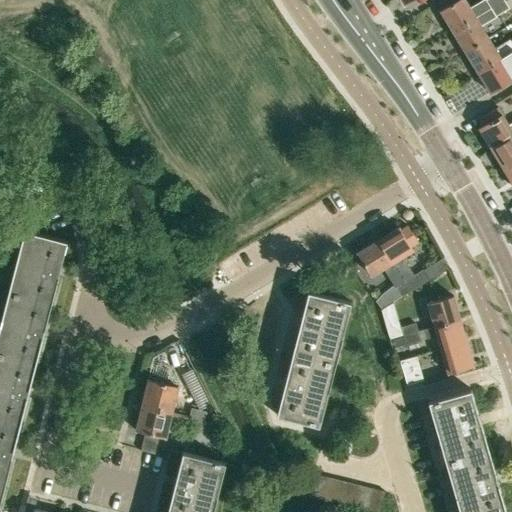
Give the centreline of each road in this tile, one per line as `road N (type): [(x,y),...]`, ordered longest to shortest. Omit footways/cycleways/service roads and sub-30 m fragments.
road 1 (residential): [(81,327),(146,337),(448,164)]
road 2 (residential): [(147,492),(45,468),(81,327)]
road 3 (residential): [(81,327),(93,266),(89,224),(60,172),(0,130)]
road 4 (unclassified): [(448,164),(343,0)]
road 5 (unclassified): [(511,284),(448,164)]
